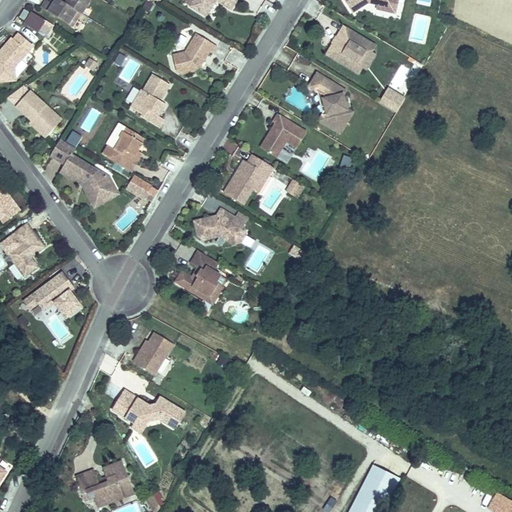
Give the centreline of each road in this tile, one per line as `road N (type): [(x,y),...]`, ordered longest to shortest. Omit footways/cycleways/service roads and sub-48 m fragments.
road 1 (residential): [(119,294),(153,220),(294,0)]
road 2 (residential): [(17,511),(119,294)]
road 3 (residential): [(119,294),(0,135)]
